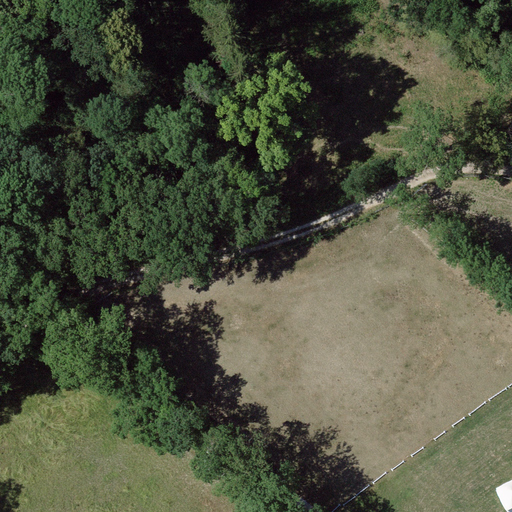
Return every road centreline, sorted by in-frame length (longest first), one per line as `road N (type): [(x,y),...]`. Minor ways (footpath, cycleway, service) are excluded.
road 1 (track): [(511,170),(437,170),(313,230),(209,256)]
road 2 (track): [(0,344),(27,320),(86,291),(209,256)]
road 3 (track): [(236,430),(86,291)]
